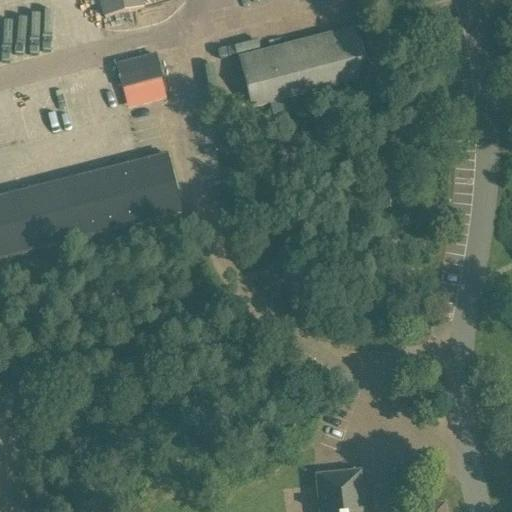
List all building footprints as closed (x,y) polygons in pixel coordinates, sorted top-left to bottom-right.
[(143,10),(140,0),(99,0),(105,20),(143,10)] [(369,79),(356,29),(355,30),(239,60),(252,110),(270,105),(272,116),(288,112),(285,101),(369,79)] [(136,87),(161,80),(155,57),(115,68),(121,91),(123,90),(125,97),(137,94),(136,87)] [(0,261),(181,215),(166,157),(0,199),(0,261)] [(260,275),(275,291),(290,278),(274,262),(260,275)] [(363,511),(359,473),(315,478),(318,511),(363,511)]
